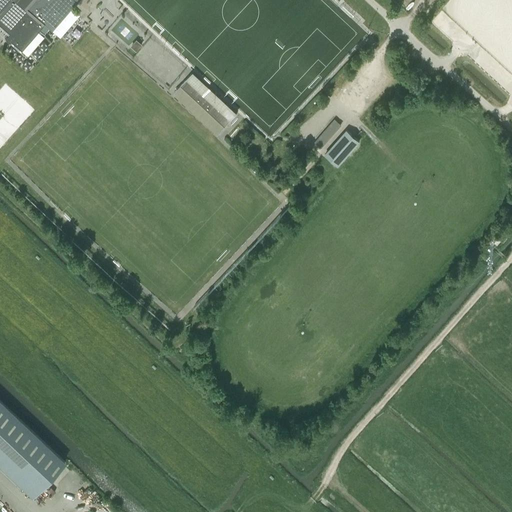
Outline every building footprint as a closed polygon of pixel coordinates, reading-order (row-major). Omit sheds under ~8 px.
[(0,0),(0,24),(9,33),(5,38),(9,42),(10,41),(21,50),(44,23),(44,24),(60,37),(79,15),(72,8),(77,2),(78,0),(0,0)] [(136,40),(131,46),(136,51),(142,44),(136,40)] [(187,79),(231,120),(238,113),(193,72),(187,79)] [(187,79),(181,85),(225,127),(231,120),(187,79)] [(218,134),(225,127),(181,85),(173,93),(218,134)] [(330,138),(342,125),(341,124),(335,119),(330,124),(323,132),(330,138)] [(337,166),(359,141),(347,130),(325,155),(337,166)] [(493,232),(489,237),(497,243),(501,239),(493,232)] [(0,400),(0,457),(36,492),(65,462),(0,400)]
